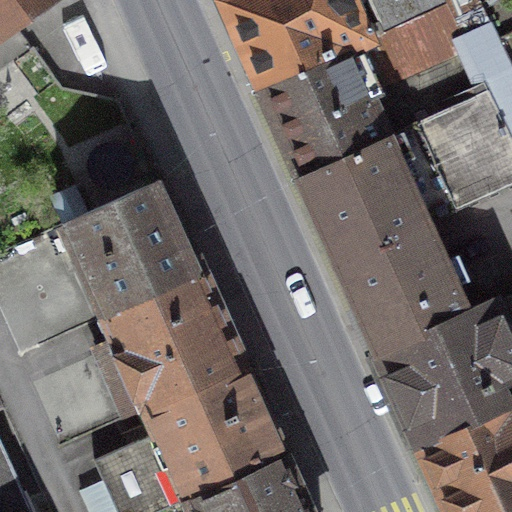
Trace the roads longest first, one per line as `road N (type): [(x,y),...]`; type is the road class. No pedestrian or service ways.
road 1 (tertiary): [(296,300),(165,0)]
road 2 (tertiary): [(384,511),(296,300)]
